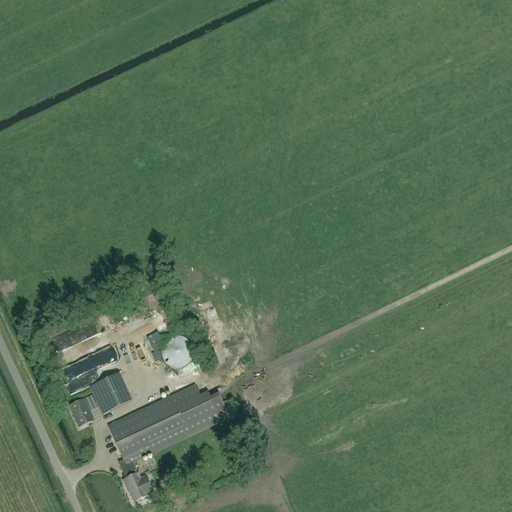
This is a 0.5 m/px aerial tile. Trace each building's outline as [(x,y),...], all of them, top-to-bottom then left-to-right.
[(154,310),(159,303),(146,292),(140,299),(154,310)] [(166,315),(129,324),(132,339),(169,331),(166,315)] [(187,340),(184,339),(181,338),(179,337),(176,338),(172,338),(170,339),(168,341),(165,343),(164,345),(163,349),(162,352),(162,356),(163,359),(164,361),(166,363),(168,365),(170,367),(173,368),(176,369),(179,369),(181,368),(184,368),(187,366),(189,365),(192,360),(193,357),(194,355),(194,352),(193,350),(192,347),(191,344),(189,342),(187,340)] [(93,420),(90,412),(99,407),(103,415),(132,402),(119,374),(90,388),(93,395),(84,400),(70,407),(79,427),(93,420)] [(128,417),(108,426),(124,460),(118,463),(126,480),(123,481),(126,489),(128,488),(131,496),(134,503),(148,496),(148,495),(153,493),(146,477),(141,480),(138,474),(138,475),(133,464),(190,437),(196,434),(196,435),(223,422),(230,419),(219,394),(211,398),(208,393),(200,396),(195,385),(176,393),(177,394),(171,397),(128,417)]
